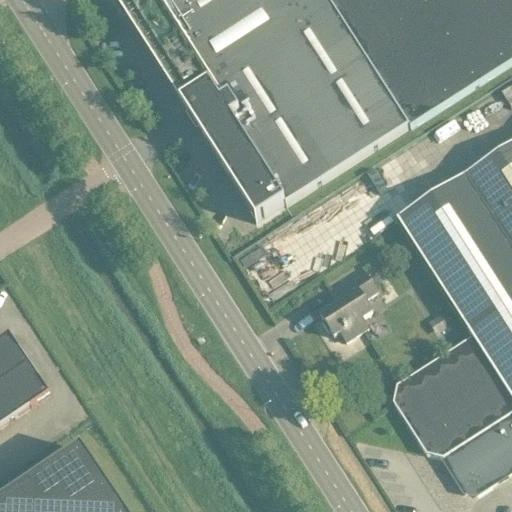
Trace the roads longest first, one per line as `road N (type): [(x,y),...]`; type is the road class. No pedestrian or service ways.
road 1 (tertiary): [(347,511),(20,0)]
road 2 (unknown): [(0,446),(69,393),(23,324),(0,311)]
